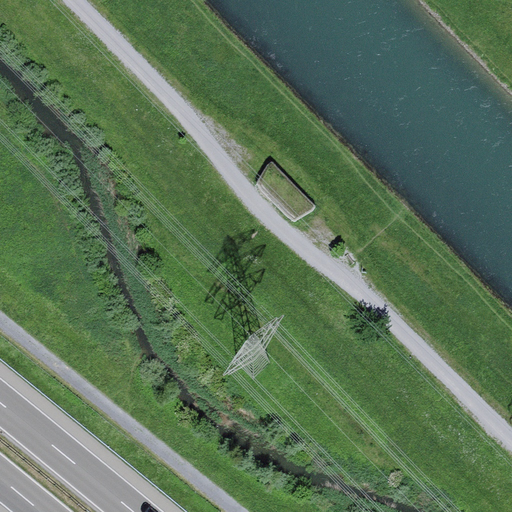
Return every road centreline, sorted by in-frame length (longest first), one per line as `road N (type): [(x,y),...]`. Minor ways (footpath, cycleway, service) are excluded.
road 1 (track): [(75,0),(191,117),(288,236),(349,280),(511,443)]
road 2 (track): [(237,511),(0,320)]
road 3 (motorway): [(134,511),(0,402)]
